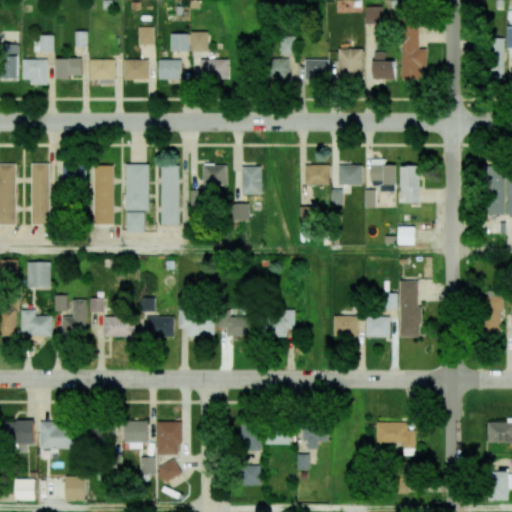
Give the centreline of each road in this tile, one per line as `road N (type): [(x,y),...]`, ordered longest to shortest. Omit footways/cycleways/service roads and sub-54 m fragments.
road 1 (residential): [(452,511),(453,0)]
road 2 (residential): [(0,122),(511,122)]
road 3 (residential): [(0,379),(511,379)]
road 4 (residential): [(207,511),(207,379)]
